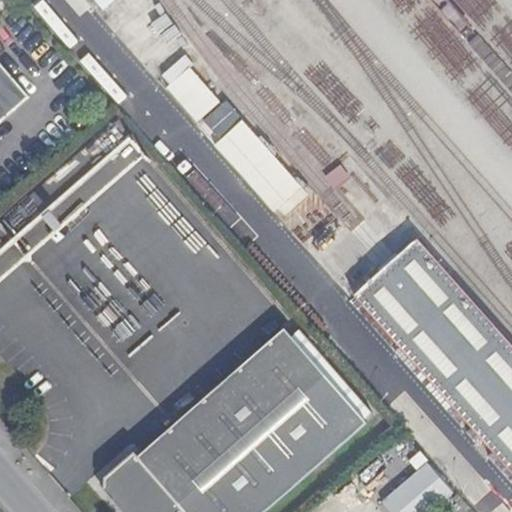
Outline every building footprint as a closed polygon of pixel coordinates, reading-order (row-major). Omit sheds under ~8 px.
[(98,0),(106,8),(115,0),(98,0)] [(192,65),(169,87),(201,121),(224,100),(192,65)] [(208,135),(287,217),(313,192),(234,109),(208,135)] [(511,357),(411,243),(388,263),(348,299),(511,485),(511,357)] [(100,499),(282,339),(276,332),(130,462),(125,456),(95,482),(95,493),(100,499)] [(282,339),(100,499),(111,511),(263,511),(359,429),(282,339)]
